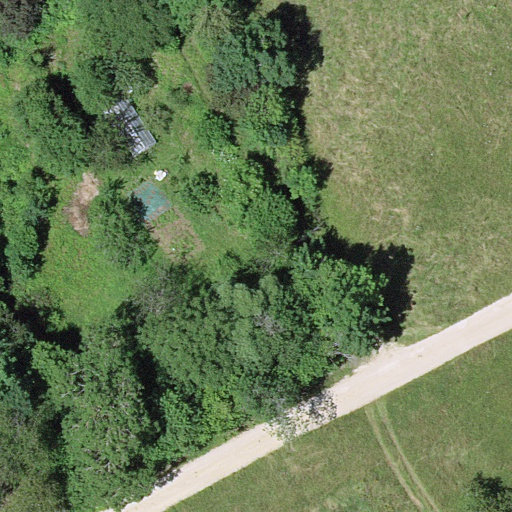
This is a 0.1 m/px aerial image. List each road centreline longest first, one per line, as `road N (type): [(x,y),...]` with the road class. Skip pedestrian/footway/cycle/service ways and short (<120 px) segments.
road 1 (track): [(388,370),(153,0)]
road 2 (track): [(130,511),(511,310)]
